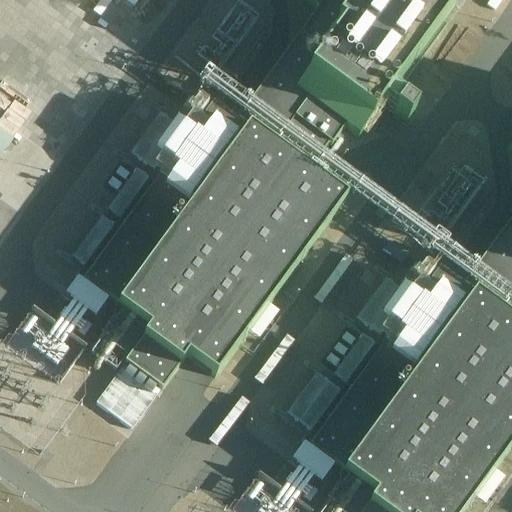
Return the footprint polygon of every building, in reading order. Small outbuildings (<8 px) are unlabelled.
[(301,0),(317,11),(255,95),(330,147),(343,129),(357,139),(369,122),(373,125),(446,26),(442,23),(457,2),(453,0),(301,0)] [(435,119),(438,107),(425,103),(422,115),(435,119)] [(214,379),(345,201),(212,104),(82,282),(149,331),(124,365),(161,391),(185,358),(214,379)] [(182,132),(158,115),(129,155),(153,172),(182,132)] [(0,131),(0,156),(12,140),(0,131)] [(511,148),(509,152),(511,154),(511,217),(482,259),(511,281),(511,148)] [(147,180),(136,171),(107,211),(118,219),(147,180)] [(112,227),(101,218),(72,258),(83,266),(112,227)] [(463,511),(511,446),(511,323),(438,269),(307,447),(375,497),(363,511),(463,511)] [(408,298),(384,280),(355,320),(379,337),(408,298)] [(99,316),(75,299),(57,322),(70,332),(81,340),(99,316)] [(373,345),(361,337),(332,376),(344,385),(373,345)] [(159,392),(123,366),(95,404),(131,430),(159,392)] [(338,393),(315,375),(286,415),(309,432),(338,393)] [(325,479),(301,462),(283,486),(295,495),(307,504),(325,479)]
